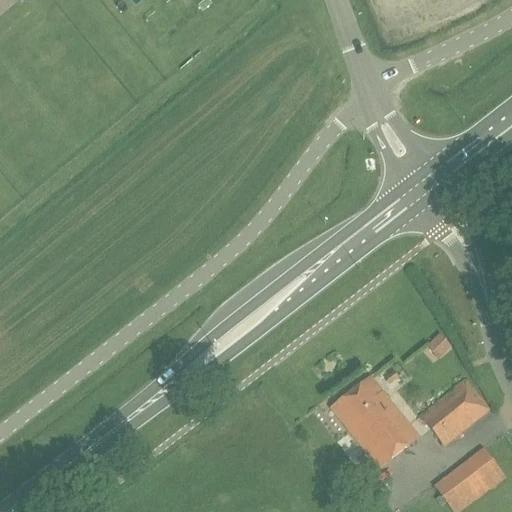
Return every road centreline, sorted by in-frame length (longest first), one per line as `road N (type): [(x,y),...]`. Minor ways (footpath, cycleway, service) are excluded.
road 1 (primary): [(10,511),(426,187)]
road 2 (unclassified): [(0,423),(208,263),(369,91)]
road 3 (unclassified): [(511,388),(470,250),(426,187)]
road 4 (unclassified): [(369,91),(511,22)]
